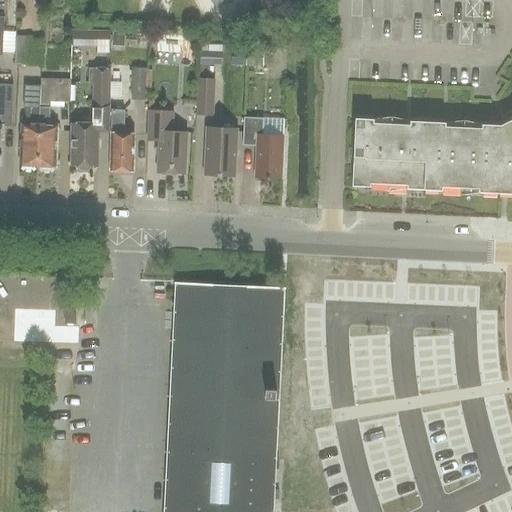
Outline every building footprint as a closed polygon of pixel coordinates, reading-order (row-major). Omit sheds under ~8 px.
[(74,50),(112,47),(111,27),(73,29),(74,50)] [(32,66),(33,37),(18,36),(16,66),(32,66)] [(224,45),(202,44),(201,65),(203,65),(202,79),(199,79),(198,116),(215,117),(216,80),(210,80),(211,65),(223,65),(224,45)] [(148,69),(134,68),(133,100),(147,101),(148,69)] [(112,70),(90,69),(90,84),(95,84),(94,126),(73,125),(72,167),(77,167),(81,172),(90,172),(94,168),(99,168),(99,135),(111,135),(112,70)] [(41,108),(39,168),(43,168),(45,170),(51,171),(54,168),(57,168),(59,126),(50,126),(51,102),(71,103),(71,81),(42,80),(41,87),(41,108)] [(0,86),(0,167),(4,167),(5,142),(4,142),(5,128),(13,129),(15,87),(0,86)] [(41,108),(41,87),(26,86),(25,109),(30,125),(22,125),(20,167),(25,167),(27,170),(33,170),(35,167),(39,168),(41,108)] [(134,172),(136,135),(125,134),(125,112),(113,111),(111,172),(134,172)] [(186,175),(188,133),(173,132),(174,112),(150,111),(149,141),(160,141),(158,173),(186,175)] [(511,120),(502,126),(356,119),(353,187),(511,194),(511,120)] [(282,184),(285,139),(264,138),(265,122),(246,121),(244,149),(258,150),(256,182),(282,184)] [(236,177),(239,129),(207,128),(205,176),(236,177)] [(171,411),(279,417),(279,404),(281,404),(281,402),(280,402),(281,375),(282,375),(282,374),(281,374),(282,348),(284,348),(284,346),(282,346),(284,320),(285,320),(285,319),(284,318),(285,290),(287,290),(287,288),(176,283),(176,285),(177,285),(171,411)] [(278,430),(279,417),(171,411),(169,453),(168,453),(167,454),(169,455),(166,510),(165,510),(165,511),(166,511),(274,511),(275,487),(277,487),(277,485),(275,485),(276,469),(279,469),(279,468),(273,467),(273,459),(278,459),(278,458),(277,458),(278,431),(280,431),(280,430),(278,430)]
